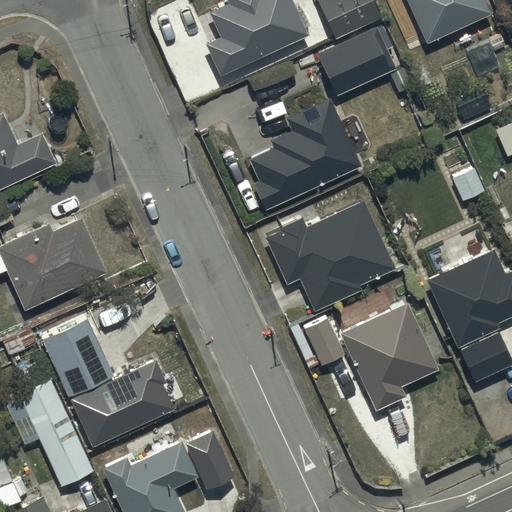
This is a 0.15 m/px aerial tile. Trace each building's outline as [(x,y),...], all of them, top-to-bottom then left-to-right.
[(304,32),(301,25),(308,22),(301,7),(294,10),(289,0),(224,0),(224,1),(205,9),(216,34),(201,40),(216,73),(304,32)] [(378,14),(371,0),(315,0),(331,36),(378,14)] [(486,11),(480,0),(405,0),(422,39),(486,11)] [(374,24),(315,50),(333,93),(392,66),(374,24)] [(251,202),(256,212),(358,163),(326,96),(283,117),(289,128),(269,138),(272,145),(245,157),(256,179),(250,182),(257,199),(251,202)] [(511,102),(509,104),(511,110),(511,123),(496,130),(505,155),(511,152),(511,102)] [(0,185),(53,161),(39,129),(13,141),(0,111),(0,185)] [(472,165),(450,174),(460,198),(482,188),(472,165)] [(0,221),(11,216),(3,198),(0,199),(0,221)] [(311,309),(359,288),(356,282),(392,266),(362,200),(304,226),(300,215),(276,226),(278,229),(263,235),(283,281),(296,275),(311,309)] [(0,265),(2,265),(21,306),(103,269),(79,215),(49,228),(45,220),(0,240),(0,265)] [(490,247),(424,277),(454,345),(496,326),(493,320),(511,311),(511,267),(511,266),(501,271),(490,247)] [(404,300),(337,331),(372,407),(402,394),(397,383),(435,366),(404,300)] [(82,308),(36,328),(63,388),(108,368),(82,308)] [(325,316),(301,327),(318,362),(341,351),(325,316)] [(457,347),(470,378),(510,360),(496,329),(457,347)] [(174,399),(153,351),(69,389),(90,437),(174,399)] [(91,468),(40,358),(14,369),(23,388),(15,391),(18,397),(4,403),(22,443),(37,436),(58,483),(91,468)] [(231,468),(209,421),(183,433),(205,480),(231,468)] [(124,449),(100,460),(124,511),(172,511),(184,506),(171,479),(195,468),(178,432),(128,456),(124,449)] [(9,479),(0,456),(0,505),(17,499),(16,494),(25,490),(18,475),(9,479)] [(17,511),(107,511),(101,499),(71,511),(46,511),(38,494),(14,505),(17,511)]
